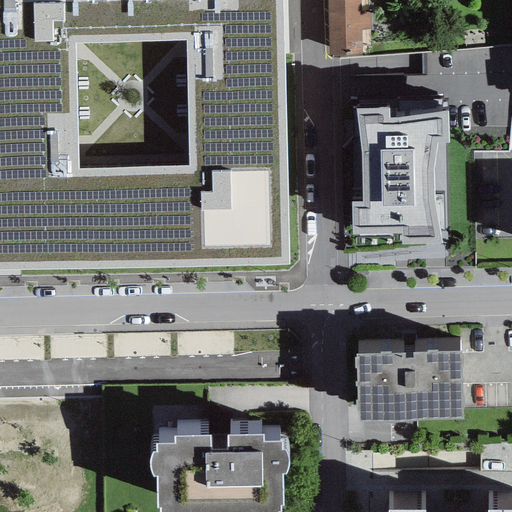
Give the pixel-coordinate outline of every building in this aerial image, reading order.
[(282,0),(0,0),(0,269),(287,265),(282,0)] [(368,0),(327,0),(330,55),(361,53),(361,46),(370,45),(368,0)] [(402,239),(441,238),(434,196),(433,165),(437,138),(449,138),(448,107),(388,115),(388,104),(355,104),(360,147),(362,197),(351,197),(351,230),(401,229),(402,239)] [(473,344),(373,348),(375,413),(475,410),(473,344)] [(223,443),(221,429),(187,429),(187,438),(167,438),(170,499),(172,506),(185,510),(192,511),(266,511),(271,511),(292,506),(292,436),(276,438),(274,430),(242,430),(241,444),(223,443)] [(436,511),(436,494),(391,493),(386,510),(386,511),(511,511),(511,494),(493,495),(493,511),(436,511)]
